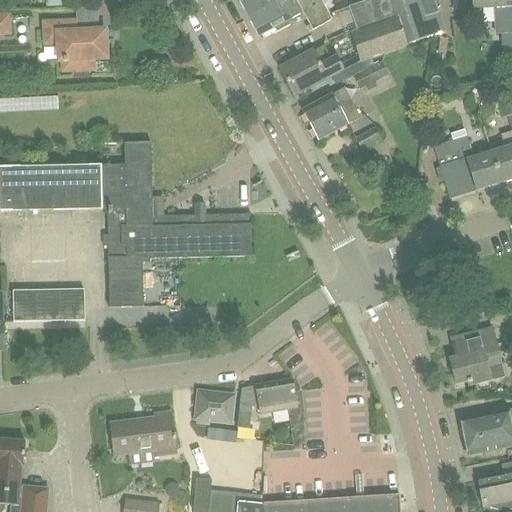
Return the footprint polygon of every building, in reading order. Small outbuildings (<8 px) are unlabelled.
[(238,0),(248,17),(277,0),(238,0)] [(270,29),(301,13),(297,2),(296,0),(277,0),(248,17),(258,36),(261,34),(263,38),(272,33),(270,29)] [(318,0),(300,0),(297,2),(301,13),(312,30),(329,21),(318,0)] [(392,5),(407,0),(367,0),(347,7),(355,31),(357,31),(357,32),(396,18),(392,5)] [(443,31),(432,0),(407,0),(392,5),(396,18),(357,32),(357,31),(355,31),(349,33),(359,62),(406,45),(406,44),(443,31)] [(511,38),(511,0),(504,1),(503,0),(471,0),(471,9),(501,8),(502,38),(511,38)] [(0,34),(8,34),(8,17),(0,17),(0,34)] [(92,60),(106,59),(105,31),(77,32),(77,22),(44,24),(45,44),(57,43),(58,62),(62,62),(63,72),(93,70),(92,60)] [(279,69),(293,95),(341,71),(334,56),(329,58),(322,46),(291,62),(290,59),(279,65),(281,68),(279,69)] [(511,95),(508,83),(492,88),(502,119),(511,115),(511,95)] [(345,125),(359,118),(343,89),(331,95),(330,94),(301,110),(318,141),(346,126),(345,125)] [(354,139),(360,152),(382,140),(376,128),(354,139)] [(500,183),(490,153),(472,159),(463,131),(449,135),(451,141),(431,147),(437,167),(448,200),(500,183)] [(503,149),(490,153),(500,183),(511,179),(511,131),(499,136),(503,149)] [(153,217),(150,161),(150,144),(123,144),(124,166),(69,167),(70,211),(106,210),(106,235),(103,235),(103,245),(106,246),(108,309),(142,308),(142,261),(250,258),(249,215),(153,217)] [(0,212),(70,211),(69,167),(0,168),(0,212)] [(84,322),(83,291),(12,292),(12,323),(84,322)] [(503,376),(496,352),(489,328),(449,339),(455,358),(447,359),(455,385),(466,382),(468,386),(503,376)] [(286,410),(282,382),(241,389),(236,428),(248,430),(251,408),(258,407),(259,415),(286,410)] [(229,423),(232,396),(198,392),(195,419),(196,419),(196,423),(208,425),(208,420),(229,423)] [(511,409),(506,411),(506,410),(460,419),(467,455),(482,453),(483,457),(484,458),(501,455),(499,449),(511,446),(511,438),(511,431),(511,430),(511,409)] [(114,456),(174,448),(170,416),(110,425),(114,456)] [(0,511),(1,511),(3,509),(4,507),(4,505),(10,506),(9,511),(45,511),(47,489),(23,487),(23,489),(19,488),(20,466),(22,466),(24,442),(0,439),(0,511)] [(511,463),(500,465),(502,477),(477,482),(481,502),(485,505),(489,508),(494,510),(500,511),(505,511),(510,510),(511,509),(511,463)] [(124,500),(122,511),(156,511),(158,504),(124,500)] [(263,511),(261,505),(236,502),(236,511),(235,511),(263,511)]
